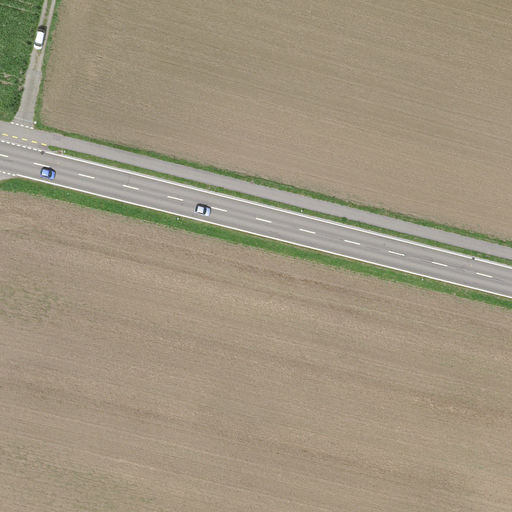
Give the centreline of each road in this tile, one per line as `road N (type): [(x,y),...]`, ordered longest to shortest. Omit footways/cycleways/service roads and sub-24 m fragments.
road 1 (tertiary): [(511,282),(0,154)]
road 2 (track): [(52,0),(14,158),(0,167)]
